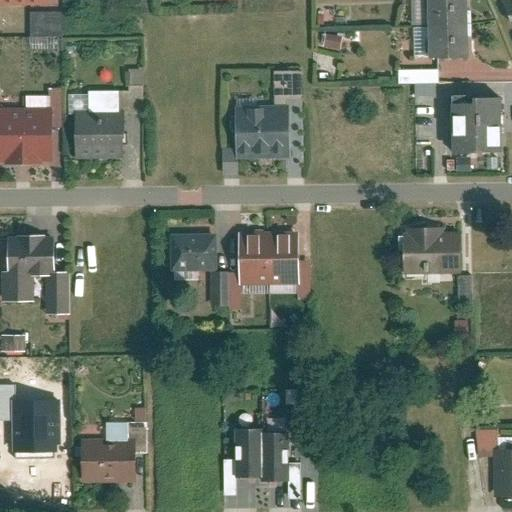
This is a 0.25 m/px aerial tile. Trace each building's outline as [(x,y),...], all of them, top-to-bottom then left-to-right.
[(433,0),(434,54),(474,53),(473,0),(433,0)] [(26,11),(26,50),(61,50),(61,32),(62,12),(26,11)] [(437,69),(396,69),(396,83),(414,83),(414,94),(429,94),(429,82),(437,82),(437,69)] [(509,150),(508,94),(456,95),(457,151),(509,150)] [(294,103),(241,105),(243,157),(296,156),(294,103)] [(0,159),(57,159),(56,109),(0,109),(0,159)] [(128,157),(128,112),(80,111),(79,156),(128,157)] [(295,226),(240,227),(241,266),(241,276),(296,275),(295,226)] [(10,229),(11,265),(4,265),(5,294),(32,293),(31,264),(48,264),(54,264),(53,228),(10,229)] [(215,228),(173,229),(174,262),(216,261),(215,228)] [(458,228),(407,228),(407,265),(458,264),(458,228)] [(310,255),(300,255),(301,290),(311,290),(310,255)] [(54,264),(48,264),(48,306),(69,305),(69,264),(54,264)] [(228,266),(213,267),(213,296),(228,296),(228,266)] [(228,266),(228,296),(228,300),(241,300),(241,276),(241,266),(228,266)] [(472,269),(458,270),(458,295),(473,295),(472,269)] [(25,329),(2,330),(2,344),(25,344),(25,329)] [(59,459),(58,400),(19,401),(21,460),(59,459)] [(145,402),(136,402),(136,413),(145,412),(145,402)] [(132,442),(132,452),(148,452),(148,422),(132,422),(132,442)] [(259,423),(237,423),(238,468),(260,467),(259,423)] [(481,449),(498,449),(498,444),(497,424),(478,424),(481,449)] [(286,426),(264,427),(265,470),(286,470),(286,426)] [(132,442),(85,442),(85,480),(133,479),(132,452),(132,442)] [(511,443),(498,444),(498,449),(498,490),(511,489),(511,443)] [(235,453),(225,453),(225,487),(236,487),(235,453)] [(301,490),(301,456),(290,456),(291,490),(301,490)]
